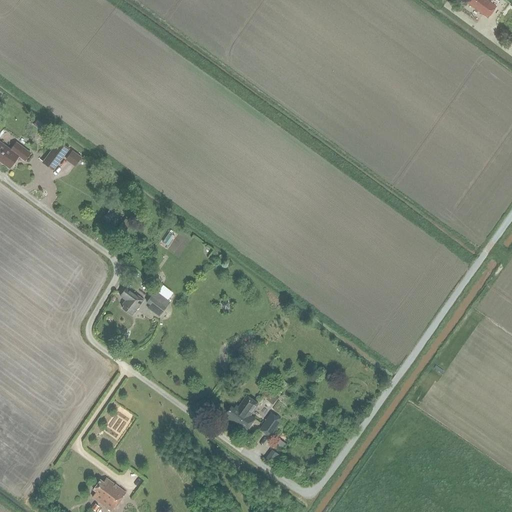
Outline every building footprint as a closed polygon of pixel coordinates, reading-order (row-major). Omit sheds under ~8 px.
[(488,18),(497,7),(487,0),(467,0),(466,2),(488,18)] [(36,120),(32,125),(41,131),(45,126),(36,120)] [(52,171),(69,148),(57,140),(41,163),(52,171)] [(0,142),(0,161),(9,169),(18,156),(24,161),(30,153),(16,143),(11,150),(0,142)] [(72,151),(65,160),(75,168),(82,158),(72,151)] [(107,214),(112,218),(116,212),(111,208),(107,214)] [(180,231),(169,251),(182,257),(192,238),(180,231)] [(143,300),(126,287),(119,296),(125,300),(122,304),(124,306),(122,308),(131,316),(143,300)] [(170,303),(156,292),(147,303),(151,305),(148,309),(159,317),(170,303)] [(276,402),(275,402),(288,385),(282,380),(266,400),(273,406),(276,402)] [(246,396),(238,407),(236,406),(234,409),(231,406),(226,413),(229,415),(227,418),(246,431),(255,419),(250,416),(258,404),(246,396)] [(282,421),(272,414),(261,431),(272,438),(282,421)] [(272,450),(265,459),(273,465),(276,460),(282,464),(285,461),(278,457),(279,456),(272,450)] [(104,504),(114,511),(127,493),(107,479),(104,483),(101,481),(95,490),(97,492),(93,498),(103,505),(104,504)]
